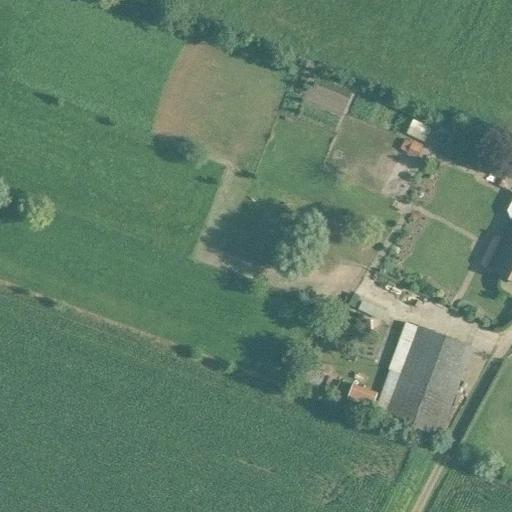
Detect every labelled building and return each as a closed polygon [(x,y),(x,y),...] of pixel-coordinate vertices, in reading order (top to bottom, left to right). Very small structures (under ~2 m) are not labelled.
[(400,115),(394,139),(412,144),(418,119),(400,115)] [(393,137),(387,145),(405,158),(411,149),(393,137)] [(511,164),(484,150),(477,164),(504,178),(511,164)] [(481,263),(505,276),(511,278),(511,201),(507,210),(511,221),(511,228),(507,239),(496,234),(481,263)] [(363,312),(364,288),(351,288),(350,312),(363,312)] [(472,345),(418,325),(386,415),(439,435),(472,345)]
